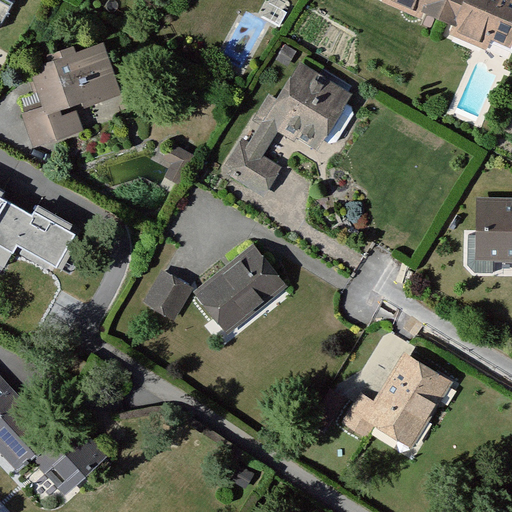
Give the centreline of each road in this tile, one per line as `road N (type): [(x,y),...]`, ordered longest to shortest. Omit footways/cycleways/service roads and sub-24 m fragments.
road 1 (residential): [(353,511),(98,345),(91,320),(119,268),(117,233),(0,162)]
road 2 (residential): [(511,374),(375,292)]
